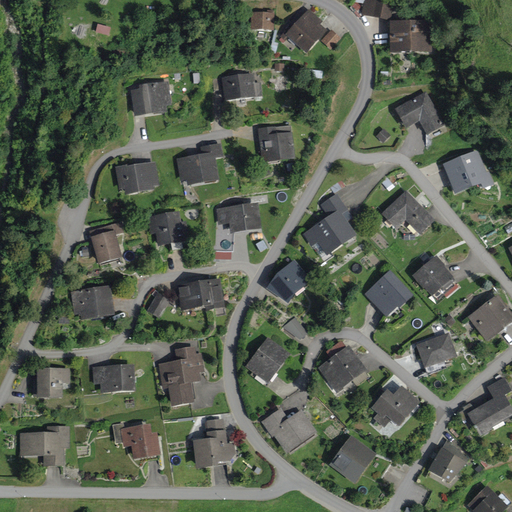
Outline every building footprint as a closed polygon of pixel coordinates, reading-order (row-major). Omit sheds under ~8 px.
[(395,5),(372,0),(365,0),(363,14),(391,21),(395,5)] [(309,9),(285,34),(306,54),(327,31),(321,25),(323,22),(309,9)] [(251,12),(251,29),(274,30),(275,13),(251,12)] [(436,21),(390,21),(390,53),(432,52),(432,37),(436,37),(436,21)] [(332,30),(321,41),(331,50),(342,39),(332,30)] [(285,64),(275,64),(275,72),(285,72),(285,64)] [(254,74),(222,78),(225,102),(263,97),(262,83),(256,83),(254,74)] [(140,89),(131,91),(135,118),(168,112),(167,107),(173,106),(169,82),(139,86),(140,89)] [(427,92),(395,109),(406,130),(420,122),(427,136),(445,126),(427,92)] [(276,127),(258,129),(262,164),(296,160),(292,126),(277,128),(276,127)] [(391,136),(384,129),(377,137),(384,144),(391,136)] [(201,155),(176,159),(180,182),(186,181),(188,188),(220,182),(216,159),(224,158),(222,144),(199,148),(201,155)] [(478,151),(444,165),(456,194),(481,184),(483,189),(494,185),(489,172),(486,173),(478,151)] [(128,165),(115,167),(120,190),(126,189),(127,195),(155,190),(154,187),(160,186),(156,161),(128,166),(128,165)] [(407,190),(382,214),(397,230),(406,221),(421,236),(436,221),(407,190)] [(337,194),(321,205),(329,216),(338,210),(342,215),(348,211),(337,194)] [(259,203),(217,209),(219,226),(230,224),(231,234),(234,234),(263,230),(259,203)] [(329,216),(303,234),(312,247),(318,242),(328,256),(356,236),(342,215),(338,210),(329,216)] [(178,212),(148,218),(151,235),(156,234),(158,248),(188,243),(184,224),(181,225),(178,212)] [(105,234),(92,237),(99,265),(123,259),(117,236),(125,233),(122,223),(103,228),(105,234)] [(219,226),(217,251),(231,252),(233,252),(234,234),(231,234),(230,224),(219,226)] [(231,252),(217,251),(216,260),(231,260),(231,252)] [(437,256),(414,276),(424,288),(425,287),(433,297),(441,290),(443,293),(457,281),(446,268),(447,267),(437,256)] [(277,274),(267,289),(289,304),(295,295),(313,281),(295,260),(277,274)] [(391,271),(365,295),(387,318),(398,307),(399,309),(414,295),(391,271)] [(221,278),(182,285),(183,288),(179,289),(180,294),(179,295),(182,311),(205,307),(206,313),(226,309),(221,278)] [(111,286),(71,292),(74,315),(81,314),(82,321),(115,316),(111,286)] [(170,300),(158,293),(147,312),(159,319),(170,300)] [(511,312),(498,295),(468,318),(487,343),(511,324),(511,312)] [(450,315),(445,319),(451,326),(457,322),(450,315)] [(295,318),(284,328),(301,341),(308,335),(295,318)] [(449,333),(416,345),(425,369),(458,357),(449,333)] [(268,338),(246,367),(269,383),(291,354),(268,338)] [(331,358),(318,368),(337,393),(367,371),(349,347),(346,349),(341,341),(326,352),(331,358)] [(178,362),(158,365),(162,390),(168,389),(171,407),(195,404),(192,383),(201,382),(200,374),(206,373),(202,354),(196,355),(195,347),(176,350),(178,362)] [(135,365),(93,367),(94,385),(101,384),(101,394),(136,392),(135,365)] [(71,369),(37,369),(37,398),(64,398),(64,384),(71,384),(71,369)] [(493,399),(467,414),(480,438),(493,430),(492,428),(511,416),(511,407),(506,396),(511,392),(504,379),(487,388),(493,399)] [(388,391),(372,409),(378,414),(373,419),(385,429),(391,421),(399,428),(421,403),(402,387),(394,396),(388,391)] [(282,408),(261,422),(272,438),(275,436),(288,456),(319,434),(302,409),(289,418),(282,408)] [(208,440),(194,442),(197,468),(219,465),(219,463),(231,461),(237,454),(235,443),(228,444),(227,430),(225,430),(224,420),(207,422),(208,433),(207,434),(208,440)] [(151,424),(125,429),(124,423),(112,426),(116,444),(123,443),(124,448),(132,446),(134,460),(161,455),(158,433),(152,434),(151,424)] [(47,433),(20,434),(21,457),(43,457),(44,467),(65,467),(65,449),(70,449),(70,427),(47,427),(47,433)] [(351,436),(330,465),(356,484),(377,455),(351,436)] [(448,440),(428,471),(450,484),(470,459),(448,440)] [(488,485),(468,505),(474,511),(504,511),(509,507),(488,485)]
